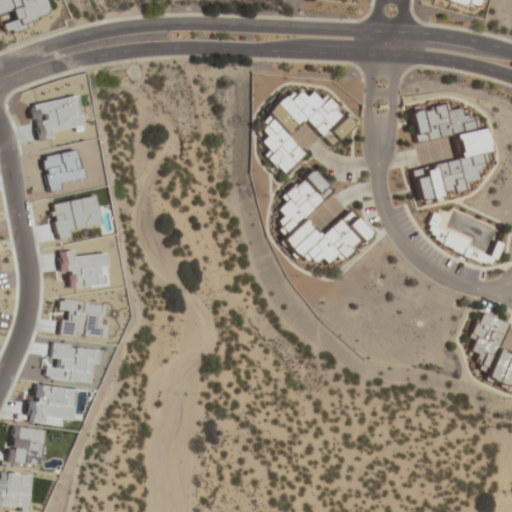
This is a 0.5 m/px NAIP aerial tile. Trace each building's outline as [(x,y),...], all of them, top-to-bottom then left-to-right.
[(444,0),(476,9),(479,0),(444,0)] [(352,125),(316,86),(305,97),(297,88),(284,100),(280,96),(261,113),(267,118),(255,129),(262,136),(256,142),(264,150),(259,155),(279,176),(302,155),(285,137),(303,120),(328,147),(352,125)] [(408,169),(415,203),(477,191),(474,175),(492,171),(480,113),(460,117),(459,108),(447,110),(445,103),(407,111),(414,143),(451,135),(456,160),(408,169)] [(339,261),(368,235),(359,224),(359,222),(350,212),(344,213),(319,235),(303,217),(320,202),(319,192),(323,187),(307,169),(278,196),(283,202),(276,209),(277,218),(275,219),(278,240),(299,265),(339,261)] [(492,265),(499,244),(491,242),(486,257),(473,252),(471,258),(492,265)] [(511,355),(495,348),(505,325),(477,313),(467,336),(473,339),(468,351),(474,354),(470,363),(484,369),(480,377),(504,387),(507,381),(511,382),(511,355)]
